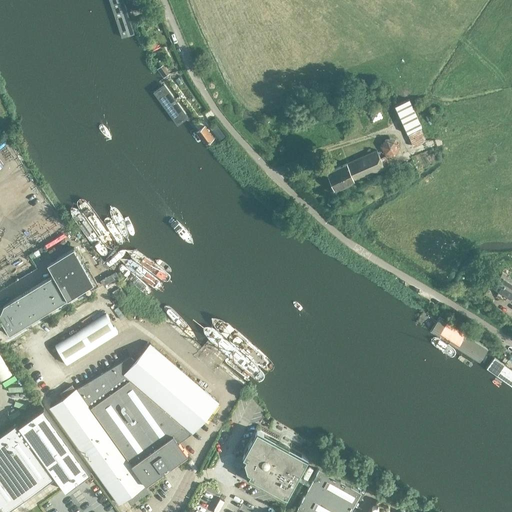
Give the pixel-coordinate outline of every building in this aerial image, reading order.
[(135,35),(123,0),(108,0),(122,39),(135,35)] [(158,68),(164,76),(169,73),(164,64),(158,68)] [(164,86),(154,93),(178,126),(188,118),(164,86)] [(421,126),(408,98),(394,105),(406,133),(421,126)] [(218,124),(213,127),(220,139),(225,136),(218,124)] [(213,137),(204,125),(197,130),(206,142),(213,137)] [(397,155),(402,143),(386,137),(381,149),(397,155)] [(384,167),(376,149),(327,172),(335,190),(384,167)] [(52,271),(53,274),(3,304),(0,311),(0,319),(9,334),(94,281),(73,246),(55,257),(52,271)] [(115,272),(100,282),(103,286),(117,276),(115,272)] [(511,279),(501,272),(493,285),(509,297),(511,292),(511,279)] [(107,313),(56,345),(68,363),(119,332),(107,313)] [(439,316),(429,331),(480,363),(489,348),(439,316)] [(129,356),(75,388),(143,484),(149,481),(187,454),(174,434),(186,426),(192,431),(195,428),(196,429),(198,427),(196,426),(218,401),(149,342),(134,360),(129,356)] [(0,379),(12,374),(0,347),(0,379)] [(511,369),(493,356),(486,367),(511,385),(511,383),(511,369)] [(71,383),(59,392),(63,397),(50,406),(119,502),(126,496),(130,502),(147,490),(143,484),(75,388),(71,383)] [(66,490),(90,472),(42,406),(18,423),(17,423),(0,434),(0,511),(4,511),(5,511),(56,475),(66,490)] [(250,471),(247,475),(286,496),(296,479),(309,486),(294,511),(349,511),(361,492),(319,468),(311,483),(298,475),(308,457),(256,429),(242,455),(245,457),(244,460),(245,462),(242,463),(244,468),(246,468),(247,470),(250,471)] [(382,509),(382,508),(382,506),(380,504),(378,503),(376,502),(375,503),(372,504),(371,506),(370,508),(371,510),(372,511),(371,511),(380,511),(382,511),(382,509)]
